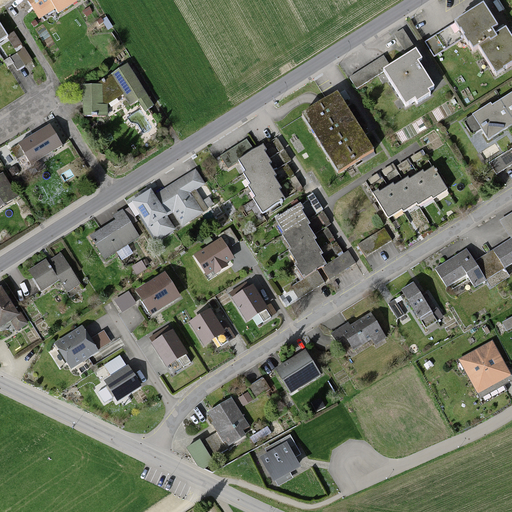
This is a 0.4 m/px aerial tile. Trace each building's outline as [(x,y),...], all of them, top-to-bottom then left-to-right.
[(37,8),(41,14),(54,6),(56,8),(59,13),(79,0),(29,0),(34,10),(37,8)] [(495,73),(503,68),(504,71),(505,71),(511,65),(511,38),(507,30),(499,34),(496,30),(499,29),(485,7),(484,6),(425,43),(435,58),(468,37),(472,44),(469,45),(474,52),(479,49),(495,73)] [(406,52),(414,47),(403,30),(396,35),(406,52)] [(10,58),(18,71),(26,66),(26,65),(32,61),(25,50),(18,54),(18,53),(10,58)] [(357,89),(384,72),(406,107),(416,101),(418,104),(431,96),(429,92),(435,89),(419,63),(423,61),(417,51),(391,67),(384,56),(350,78),(357,89)] [(146,112),(153,107),(145,94),(127,66),(112,75),(113,76),(105,81),(104,80),(103,81),(104,83),(100,85),(84,86),(85,117),(93,116),(93,117),(107,116),(107,114),(101,114),(100,105),(122,91),(131,106),(139,101),(146,112)] [(338,94),(303,116),(339,174),(375,152),(338,94)] [(511,94),(501,101),(501,102),(511,119),(511,94)] [(493,107),(491,105),(464,122),(473,136),(482,130),(489,142),(511,126),(511,119),(501,102),(493,107)] [(19,145),(30,162),(52,148),(54,151),(62,146),(50,126),(50,127),(50,128),(20,146),(20,145),(19,145)] [(241,160),(255,151),(247,140),(221,156),(221,157),(229,169),(240,162),(239,162),(241,160)] [(244,175),(247,173),(249,172),(269,159),(265,152),(267,151),(264,147),(264,146),(255,151),(241,160),(239,162),(240,162),(246,173),(244,174),(244,175)] [(511,148),(490,163),(497,175),(511,165),(511,148)] [(252,186),(254,185),(274,172),(270,165),(272,164),(269,159),(249,172),(247,173),(244,175),(251,186),(249,187),(252,186)] [(437,173),(438,172),(437,171),(436,171),(434,168),(425,174),(424,172),(419,175),(434,200),(448,191),(437,173)] [(274,172),(254,185),(252,186),(249,187),(256,198),(254,200),(256,199),(259,197),(279,185),(275,178),(277,177),(274,172)] [(434,200),(419,175),(410,181),(409,178),(404,181),(419,206),(432,198),(434,200)] [(183,227),(190,222),(189,221),(202,213),(190,193),(197,189),(189,176),(170,189),(170,190),(155,200),(165,216),(173,211),(183,227)] [(0,207),(15,198),(3,178),(0,179),(0,207)] [(404,181),(395,187),(394,185),(389,188),(404,212),(417,204),(419,206),(404,181)] [(279,185),(259,197),(256,199),(254,200),(263,214),(285,200),(280,191),(282,189),(279,185)] [(379,191),(374,194),(389,219),(403,210),(404,212),(389,188),(380,193),(379,191)] [(135,203),(155,235),(171,225),(165,216),(155,200),(151,193),(135,203)] [(299,206),(276,220),(285,234),(283,235),(283,236),(307,220),(302,211),(304,210),(301,205),(299,206)] [(138,221),(129,209),(123,212),(115,217),(118,221),(92,238),(95,242),(93,243),(94,245),(96,244),(105,259),(139,237),(132,225),(138,221)] [(511,214),(502,220),(511,235),(511,243),(496,253),(497,255),(487,261),(496,275),(505,269),(511,264),(511,214)] [(310,225),(307,220),(283,236),(291,249),(289,250),(289,251),(314,235),(308,226),(310,225)] [(239,242),(231,228),(224,233),(233,246),(239,242)] [(393,241),(385,228),(358,245),(366,258),(393,241)] [(289,251),(298,264),(296,265),(296,266),(320,250),(315,241),(317,240),(314,235),(289,251)] [(221,242),(197,257),(208,274),(214,270),(216,273),(227,266),(225,263),(232,259),(221,242)] [(296,266),(298,270),(295,272),(300,281),(304,279),(318,271),(322,268),(327,265),(321,256),(323,255),(320,250),(296,266)] [(478,267),(475,263),(467,250),(456,257),(457,260),(438,272),(447,288),(467,275),(475,288),(496,275),(487,261),(478,267)] [(327,265),(322,268),(330,280),(356,264),(349,251),(327,265)] [(78,282),(61,256),(48,264),(46,262),(31,272),(42,291),(60,279),(67,289),(78,282)] [(134,268),(138,274),(147,269),(143,262),(134,268)] [(318,271),(304,279),(300,281),(291,287),(299,300),(325,283),(318,271)] [(140,292),(149,305),(153,303),(158,310),(178,297),(165,276),(140,292)] [(247,283),(231,293),(248,320),(258,313),(264,323),(272,318),(253,288),(251,290),(247,283)] [(431,299),(426,302),(414,283),(402,291),(425,326),(436,319),(432,312),(437,309),(431,299)] [(22,316),(16,319),(15,317),(17,316),(0,289),(0,323),(1,325),(11,319),(18,330),(27,324),(22,316)] [(116,301),(123,312),(136,303),(129,293),(116,301)] [(398,319),(405,315),(396,300),(389,304),(398,319)] [(236,338),(225,322),(219,326),(210,312),(192,324),(205,344),(215,337),(221,347),(236,338)] [(349,325),(333,335),(340,347),(349,342),(354,350),(382,332),(371,315),(351,328),(349,325)] [(169,327),(150,338),(167,365),(178,358),(184,368),(191,363),(169,327)] [(96,351),(82,329),(58,345),(72,367),(96,351)] [(498,372),(505,368),(492,344),(462,361),(480,393),(503,381),(498,372)] [(306,353),(277,371),(290,393),(301,386),(299,384),(318,371),(306,353)] [(129,369),(107,383),(118,399),(139,386),(129,369)] [(271,389),(264,378),(248,388),(255,399),(271,389)] [(188,449),(199,467),(204,469),(214,463),(212,459),(246,438),(242,432),(250,427),(232,398),(211,412),(220,426),(215,429),(218,434),(202,444),(200,441),(188,449)] [(252,438),(256,443),(270,433),(267,429),(252,438)] [(263,459),(275,479),(298,466),(287,446),(263,459)]
